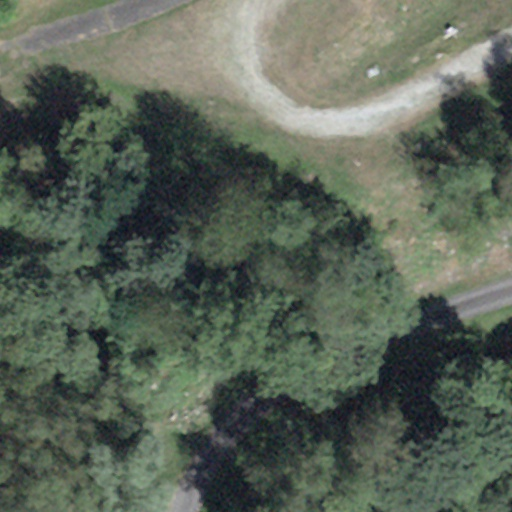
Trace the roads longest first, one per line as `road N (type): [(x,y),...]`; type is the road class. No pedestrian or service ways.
road 1 (track): [(189,511),(199,474),(244,411),(332,358),(511,298)]
road 2 (track): [(511,39),(368,116),(303,122),(253,87),(244,58),(258,0)]
road 3 (track): [(154,0),(77,31),(0,78)]
